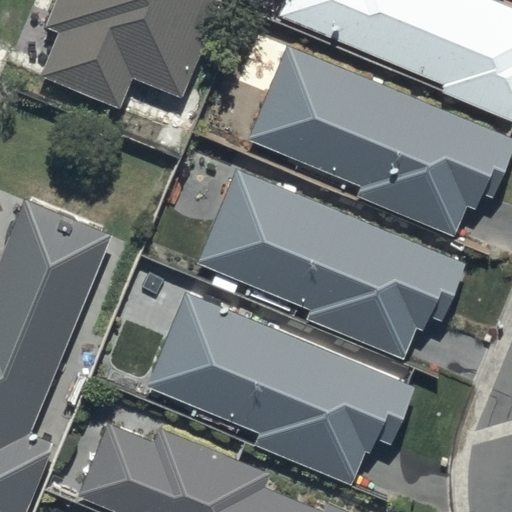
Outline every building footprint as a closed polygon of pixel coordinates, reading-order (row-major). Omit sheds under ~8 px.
[(55,0),(45,24),(60,30),(40,76),(114,108),(128,76),(177,98),(218,0),(55,0)] [(511,6),(496,0),(279,0),(273,14),(444,84),(440,93),(511,121),(511,6)] [(511,143),(511,139),(285,47),(248,139),(358,184),(355,191),(452,231),(463,203),(474,207),(479,194),(490,199),(511,143)] [(461,262),(234,169),(196,262),(310,309),(306,319),(401,359),(414,328),(419,330),(425,315),(438,320),(461,262)] [(0,511),(20,511),(50,448),(23,436),(109,234),(23,198),(0,252),(0,511)] [(411,386),(185,291),(146,382),(258,430),(254,441),(345,480),(360,447),(370,451),(377,436),(387,441),(411,386)] [(353,511),(324,500),(319,511),(317,511),(260,488),(268,471),(160,425),(154,439),(106,418),(75,490),(125,511),(353,511)]
